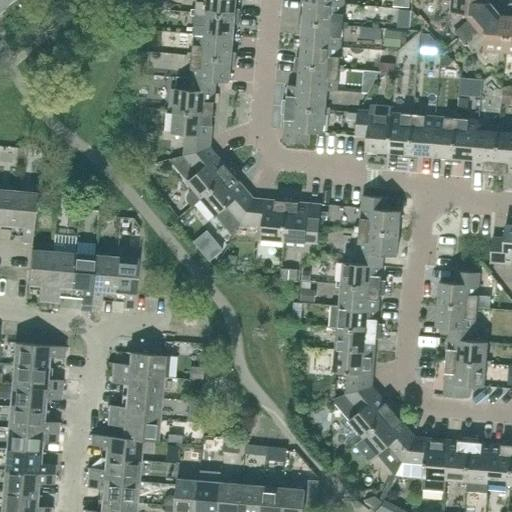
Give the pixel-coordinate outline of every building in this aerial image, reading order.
[(236,9),(236,0),(197,0),(196,10),(191,9),(191,12),(239,17),(240,9),(236,9)] [(343,22),(345,4),(305,0),(304,15),(300,14),(299,22),(348,26),(348,23),(343,22)] [(452,0),(451,12),(463,13),(469,20),(455,32),(460,38),(495,8),(491,3),(489,2),(489,0),(452,0)] [(510,16),(511,4),(510,4),(505,8),(504,15),(499,15),(500,13),(495,8),(460,38),(465,44),(479,31),(485,38),(484,51),(506,53),(509,16),(510,16)] [(239,24),(239,17),(191,12),(191,16),(196,16),(194,34),(234,38),(235,23),(239,24)] [(348,29),(348,26),(299,22),(299,29),(303,29),(301,43),(341,47),(343,29),(348,29)] [(232,52),(234,38),(194,34),(193,53),(188,52),(187,55),(236,60),(236,52),(232,52)] [(421,34),(420,53),(439,54),(439,46),(429,34),(421,34)] [(340,65),(341,47),(301,43),(300,58),(296,57),(296,65),(344,69),(344,66),(340,65)] [(235,67),(236,60),(187,55),(187,58),(192,59),(190,78),(216,80),(230,82),(231,66),(235,67)] [(393,71),(394,64),(383,63),(382,70),(393,71)] [(344,72),(344,69),(296,65),(295,72),(299,72),(298,86),(298,87),(328,89),(327,90),(337,91),(339,72),(344,72)] [(216,80),(190,78),(189,89),(176,88),(174,110),(214,114),(216,80)] [(298,87),(298,86),(288,84),(287,100),(283,99),(282,107),(331,111),(331,108),(326,107),(327,90),(328,89),(298,87)] [(330,114),(331,111),(282,107),(281,114),(285,114),(284,130),(310,132),(324,133),(325,114),(330,114)] [(410,158),(414,110),(411,109),(411,114),(392,113),(389,152),(403,153),(403,157),(410,158)] [(211,147),(214,114),(174,110),(172,133),(186,134),(184,156),(211,147)] [(392,113),(360,110),(358,110),(356,136),(368,137),(366,150),(389,152),(392,113)] [(417,115),(417,110),(414,110),(410,158),(417,159),(418,155),(432,156),(435,116),(417,115)] [(453,162),(457,113),(454,113),(454,118),(435,116),(432,156),(446,157),(446,161),(453,162)] [(460,118),(460,114),(457,113),(453,162),(460,162),(461,158),(474,159),(475,160),(477,130),(479,130),(479,120),(460,118)] [(495,175),(500,127),(496,127),(496,132),(479,130),(477,130),(475,160),(474,159),(473,169),(488,171),(488,175),(495,175)] [(511,132),(502,132),(503,127),(500,127),(495,175),(502,176),(503,172),(511,172),(511,132)] [(309,144),(310,132),(284,130),(283,142),(309,144)] [(202,198),(232,173),(211,147),(184,156),(198,172),(188,181),(194,189),(189,194),(188,197),(188,201),(193,206),(202,198)] [(150,178),(156,173),(150,166),(144,171),(150,178)] [(234,236),(241,223),(254,198),(232,173),(202,198),(234,236)] [(0,223),(11,225),(14,191),(0,189),(0,223)] [(31,242),(36,193),(14,191),(11,225),(22,226),(21,241),(31,242)] [(387,210),(389,198),(363,196),(360,227),(355,226),(355,229),(399,233),(401,211),(387,210)] [(284,241),(287,201),(254,198),(241,223),(263,225),(261,239),(284,241)] [(318,244),(322,204),(287,201),(284,241),(318,244)] [(511,224),(506,224),(505,238),(493,237),(490,263),(511,264),(511,224)] [(397,256),(399,233),(355,229),(355,233),(359,233),(357,263),(357,264),(383,266),(384,254),(397,256)] [(139,248),(140,242),(140,232),(129,231),(128,247),(139,248)] [(48,301),(53,252),(31,250),(28,284),(40,285),(38,300),(48,301)] [(71,287),(74,254),(53,252),(48,301),(58,302),(59,286),(71,287)] [(91,305),(95,255),(74,254),(71,287),(82,288),(81,304),(91,305)] [(113,291),(116,257),(95,255),(91,305),(101,306),(102,290),(113,291)] [(134,309),(138,259),(116,257),(113,291),(125,292),(123,308),(134,309)] [(357,264),(357,263),(343,262),(342,281),(337,281),(337,284),(385,288),(385,281),(381,281),(383,266),(357,264)] [(478,307),(481,273),(455,270),(453,282),(440,281),(438,304),(478,307)] [(384,295),(385,288),(337,284),(336,287),(341,288),(340,306),(379,309),(380,295),(384,295)] [(296,313),(306,314),(308,294),(298,293),(296,313)] [(475,341),(475,340),(478,307),(438,304),(436,326),(450,327),(449,339),(475,341)] [(331,305),(330,327),(333,327),(381,331),(382,324),(378,324),(379,309),(342,306),(340,306),(331,305)] [(381,339),(381,331),(333,327),(333,330),(337,331),(336,349),(375,353),(377,338),(381,339)] [(475,340),(475,341),(449,339),(447,361),(491,364),(491,361),(487,361),(488,342),(475,340)] [(313,363),(334,362),(333,341),(313,341),(313,363)] [(63,357),(64,347),(15,342),(13,364),(47,367),(48,356),(63,357)] [(373,386),(375,353),(336,349),(334,371),(347,373),(346,394),(373,386)] [(162,377),(164,355),(130,352),(129,364),(113,363),(113,373),(162,377)] [(188,379),(202,380),(204,359),(190,358),(188,379)] [(491,368),(491,364),(447,361),(444,395),(470,397),(471,385),(484,386),(486,367),(491,368)] [(46,379),(47,367),(13,364),(11,386),(61,390),(62,380),(46,379)] [(160,398),(162,377),(113,373),(112,383),(127,384),(126,395),(160,398)] [(60,400),(61,390),(11,386),(10,407),(43,410),(44,398),(60,400)] [(364,437),(394,411),(373,386),(346,394),(332,399),(364,437)] [(158,419),(160,398),(126,395),(125,407),(110,405),(109,415),(158,419)] [(42,421),(43,410),(10,407),(8,428),(57,432),(58,422),(42,421)] [(396,475),(403,462),(416,437),(394,411),(364,437),(396,475)] [(176,414),(176,436),(189,436),(189,425),(204,425),(204,414),(176,414)] [(157,441),(158,419),(109,415),(108,425),(124,426),(123,437),(123,438),(141,439),(141,440),(157,441)] [(56,442),(57,432),(8,428),(6,449),(40,452),(41,441),(56,442)] [(123,437),(100,435),(92,435),(91,445),(106,446),(105,458),(139,461),(141,440),(141,439),(123,438),(123,437)] [(416,437),(403,462),(424,464),(424,470),(423,477),(422,490),(445,491),(446,479),(449,440),(416,437)] [(467,486),(471,437),(464,437),(463,441),(449,440),(446,479),(464,481),(463,486),(467,486)] [(478,442),(478,438),(471,437),(467,486),(470,486),(470,481),(489,483),(492,443),(478,442)] [(510,490),(511,462),(511,441),(507,441),(506,445),(492,443),(489,483),(507,484),(506,489),(510,490)] [(39,463),(40,452),(6,449),(4,470),(54,475),(54,465),(39,463)] [(137,482),(139,461),(105,458),(104,469),(89,468),(88,478),(128,481),(137,482)] [(53,485),(54,475),(4,470),(2,492),(36,494),(37,483),(53,485)] [(137,482),(128,481),(88,478),(87,487),(103,489),(102,500),(136,503),(137,482)] [(196,511),(200,481),(178,479),(174,511),(196,511)] [(218,511),(221,483),(200,481),(196,511),(218,511)] [(239,511),(242,485),(221,483),(218,511),(239,511)] [(260,511),(263,486),(242,485),(239,511),(260,511)] [(282,511),(284,488),(263,486),(260,511),(282,511)] [(304,511),(306,490),(284,488),(282,511),(304,511)] [(35,506),(36,494),(2,492),(0,511),(50,511),(51,507),(35,506)] [(307,492),(306,507),(317,508),(318,493),(307,492)] [(134,511),(136,503),(102,500),(101,511),(85,510),(85,511),(134,511)]
